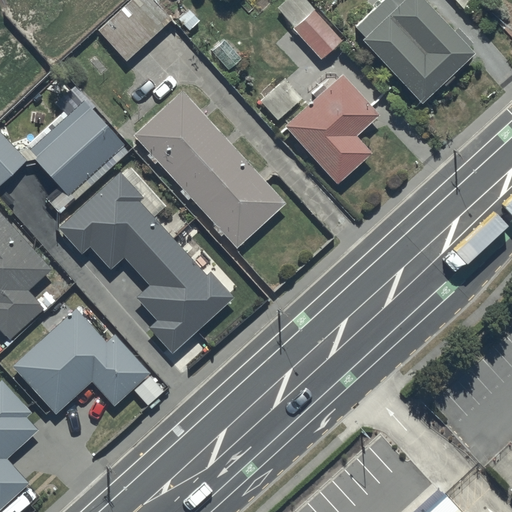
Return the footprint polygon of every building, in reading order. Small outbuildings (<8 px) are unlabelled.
[(156,0),(135,0),(98,33),(126,65),(176,21),(156,0)] [(309,0),(286,0),(276,10),(293,28),(291,30),(320,63),(346,39),(309,0)] [(382,0),(353,29),(364,41),(360,45),(420,108),(473,57),(470,54),(475,48),(457,29),(452,33),(420,0),(382,0)] [(481,0),(451,0),(472,20),(487,5),(481,0)] [(68,17),(50,35),(64,49),(82,31),(68,17)] [(328,78),(309,95),(314,100),(282,130),(337,188),(372,156),(357,139),(379,119),(340,77),(334,84),(328,78)] [(284,79),(258,102),(277,123),(303,100),(284,79)] [(0,134),(0,188),(27,164),(26,163),(34,162),(66,197),(68,196),(74,203),(129,153),(71,89),(54,104),(62,113),(48,126),(49,127),(30,145),(11,147),(0,134)] [(287,205),(183,92),(132,139),(235,252),(287,205)] [(57,231),(81,257),(88,250),(109,273),(123,261),(148,287),(134,300),(155,323),(146,331),(172,358),(234,301),(228,294),(237,286),(193,238),(200,231),(179,209),(173,215),(128,166),(57,231)] [(51,271),(0,215),(0,333),(10,344),(56,303),(46,292),(36,301),(28,292),(51,271)] [(76,312),(12,369),(54,418),(92,385),(113,410),(133,392),(148,409),(165,394),(115,336),(105,345),(76,312)] [(0,382),(0,511),(29,487),(6,460),(37,434),(26,421),(31,416),(0,382)] [(466,511),(443,487),(415,511),(466,511)]
